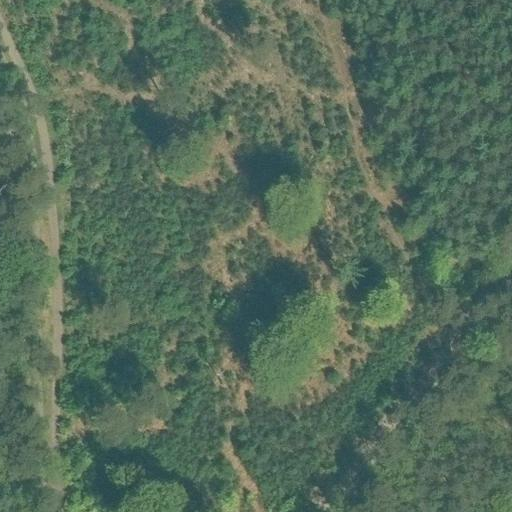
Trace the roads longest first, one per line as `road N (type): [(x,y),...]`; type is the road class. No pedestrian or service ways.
road 1 (track): [(0,21),(35,93),(47,159),(57,511)]
road 2 (track): [(318,511),(511,273)]
